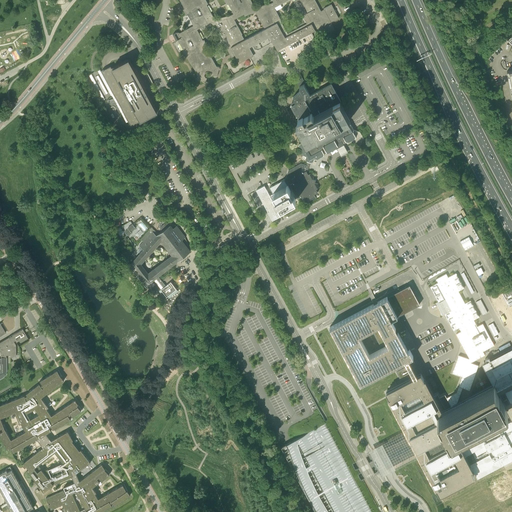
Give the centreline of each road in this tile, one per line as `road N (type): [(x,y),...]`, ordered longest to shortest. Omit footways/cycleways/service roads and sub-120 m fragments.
road 1 (unclassified): [(390,511),(147,61),(99,6)]
road 2 (unclassified): [(161,511),(0,239)]
road 3 (trunk): [(399,0),(511,226)]
road 4 (trunk): [(511,200),(415,0)]
road 5 (unclassified): [(0,121),(99,6)]
